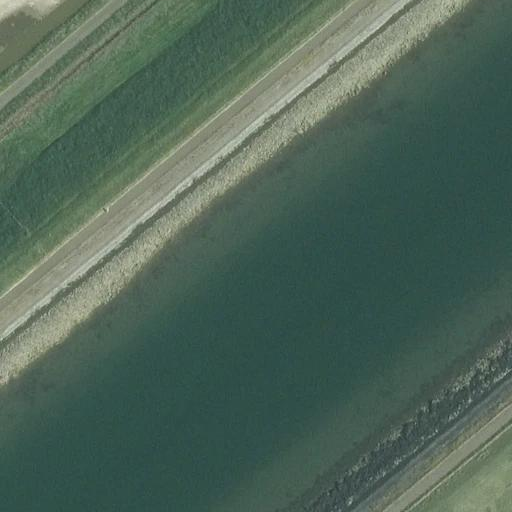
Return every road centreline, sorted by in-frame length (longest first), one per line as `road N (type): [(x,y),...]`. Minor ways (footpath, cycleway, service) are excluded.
road 1 (unclassified): [(511,403),(382,511)]
road 2 (unclassified): [(0,100),(121,0)]
